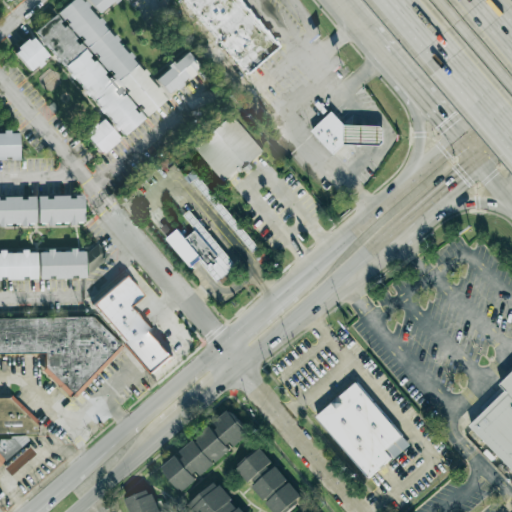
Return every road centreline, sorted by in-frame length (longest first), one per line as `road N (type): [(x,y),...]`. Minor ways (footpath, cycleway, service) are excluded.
road 1 (secondary): [(200,361),(27,511)]
road 2 (residential): [(222,344),(361,511)]
road 3 (residential): [(222,344),(102,199)]
road 4 (secondary): [(72,511),(165,428)]
road 5 (primary): [(404,81),(417,129),(397,198)]
